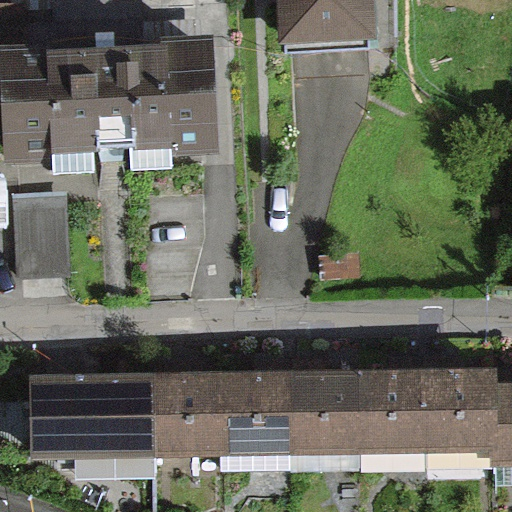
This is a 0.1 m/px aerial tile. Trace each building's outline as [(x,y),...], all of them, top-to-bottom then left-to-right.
[(25,0),(0,0),(0,44),(27,44),(25,0)] [(374,33),(372,0),(286,0),(288,37),(374,33)] [(13,45),(15,148),(211,144),(209,41),(13,45)] [(21,277),(74,275),(71,190),(18,191),(21,277)] [(505,350),(438,352),(440,436),(507,434),(505,364),(505,350)] [(438,352),(371,354),(373,437),(440,436),(438,352)] [(371,354),(304,355),(306,439),(373,437),(371,354)] [(304,355),(236,357),(238,440),(306,439),(304,355)] [(236,357),(143,359),(145,442),(238,440),(236,357)] [(143,359),(36,363),(39,445),(145,442),(143,359)]
